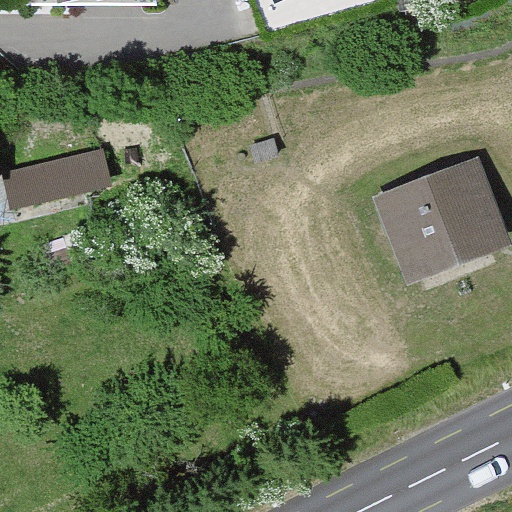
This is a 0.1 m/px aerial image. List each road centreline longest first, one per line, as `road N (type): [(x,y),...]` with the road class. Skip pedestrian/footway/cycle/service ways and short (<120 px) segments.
road 1 (unknown): [(17,0),(169,12),(228,0)]
road 2 (secondary): [(511,434),(360,511)]
